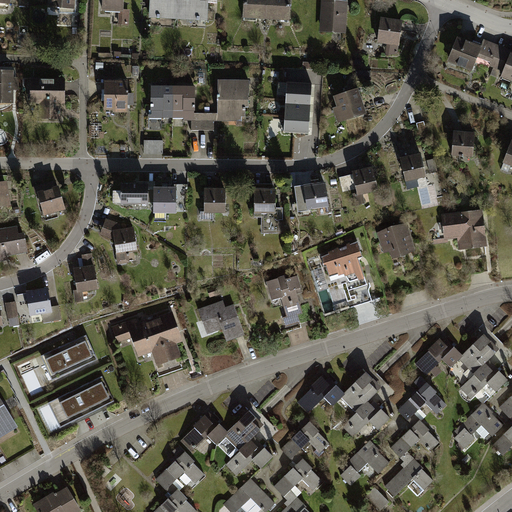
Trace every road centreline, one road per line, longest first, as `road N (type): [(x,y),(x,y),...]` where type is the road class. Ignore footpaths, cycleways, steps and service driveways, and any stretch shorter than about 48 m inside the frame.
road 1 (residential): [(0,497),(182,398),(511,293)]
road 2 (residential): [(444,3),(387,125),(362,146),(287,166),(91,164)]
road 3 (residential): [(91,164),(88,214),(58,257),(0,282)]
